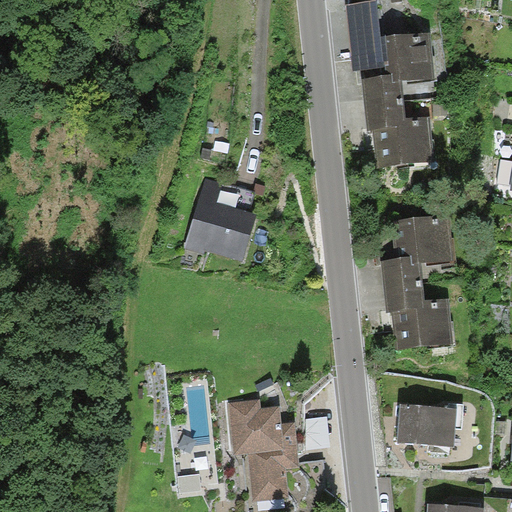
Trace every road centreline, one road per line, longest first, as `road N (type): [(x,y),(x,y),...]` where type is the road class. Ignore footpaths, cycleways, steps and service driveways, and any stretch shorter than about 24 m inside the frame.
road 1 (track): [(109,511),(134,212),(196,0)]
road 2 (tertiary): [(366,511),(310,0)]
